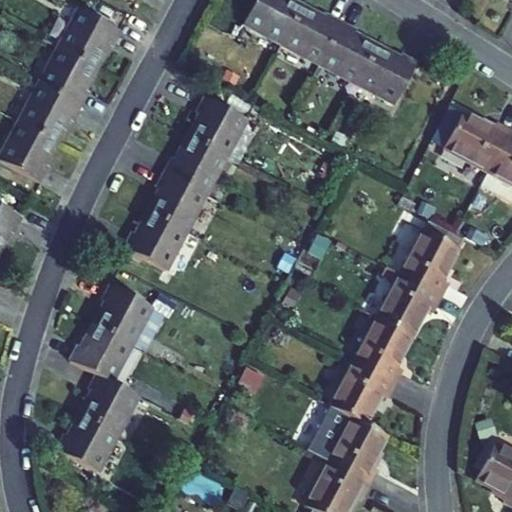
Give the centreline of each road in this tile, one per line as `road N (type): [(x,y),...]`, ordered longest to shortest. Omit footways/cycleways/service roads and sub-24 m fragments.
road 1 (residential): [(23,511),(16,399),(53,268),(187,0)]
road 2 (residential): [(511,270),(476,319),(447,387),(437,452),(441,511)]
road 3 (residential): [(399,0),(511,71)]
